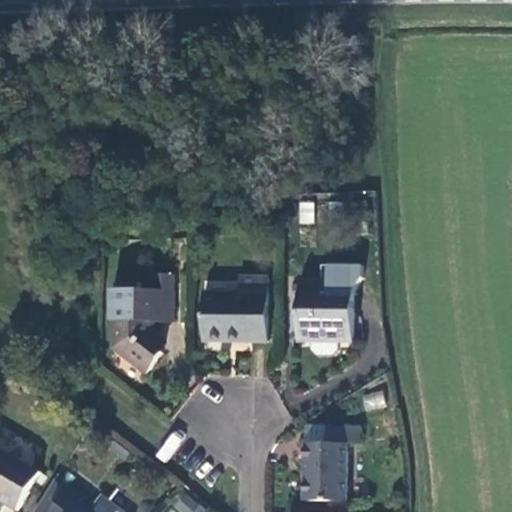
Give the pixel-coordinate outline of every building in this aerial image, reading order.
[(299,222),(313,223),(314,202),(300,201),(299,222)] [(333,271),(333,294),(353,295),(354,272),(333,271)] [(172,324),(172,293),(172,277),(154,277),(154,293),(112,292),(111,350),(145,374),(161,353),(158,351),(163,345),(152,337),(152,324),(172,324)] [(239,296),(201,296),(201,342),(224,342),(224,338),(249,338),(249,342),(266,343),(267,297),(267,279),(240,279),(239,296)] [(321,288),(298,287),(297,343),(312,344),(338,344),(352,344),(353,295),(333,294),(321,294),(321,288)] [(338,344),(312,344),(311,351),(316,357),(332,357),(337,352),(338,344)] [(383,391),(362,395),(365,411),(386,407),(383,391)] [(304,445),(303,502),(346,503),(346,446),(359,446),(359,429),(323,429),(323,445),(304,445)] [(39,472),(0,450),(0,501),(16,510),(39,472)] [(82,498),(67,487),(46,511),(90,511),(79,502),(82,498)] [(172,505),(179,511),(207,511),(208,511),(185,491),(172,505)]
